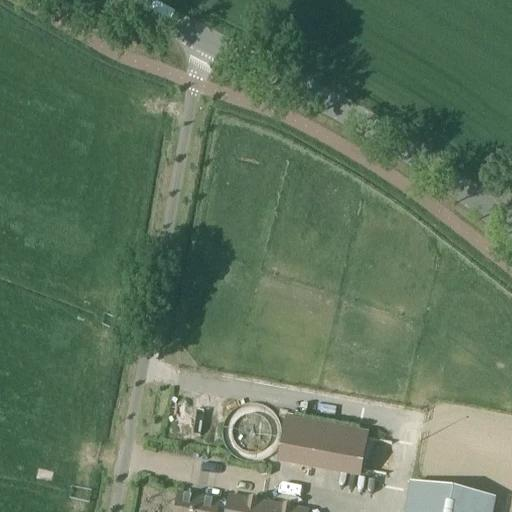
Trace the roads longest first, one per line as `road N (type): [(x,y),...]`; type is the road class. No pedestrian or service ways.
road 1 (unclassified): [(115,511),(194,85),(210,40)]
road 2 (secondary): [(511,228),(403,145),(210,40)]
road 3 (unknown): [(143,360),(383,413),(395,438),(385,505)]
road 4 (unknown): [(126,454),(385,505)]
